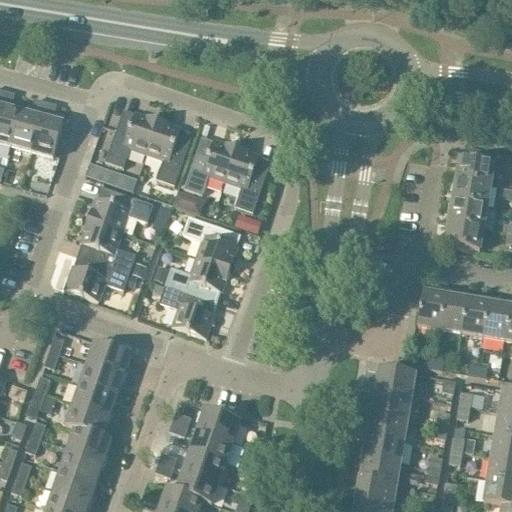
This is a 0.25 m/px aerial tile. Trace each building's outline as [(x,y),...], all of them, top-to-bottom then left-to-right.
[(0,148),(11,151),(20,116),(10,114),(14,98),(3,95),(0,108),(0,148)] [(32,157),(45,106),(34,104),(30,119),(20,116),(11,151),(32,157)] [(53,162),(63,128),(52,125),(56,109),(45,106),(32,157),(53,162)] [(146,159),(158,125),(135,117),(135,118),(123,114),(104,166),(123,172),(129,153),(146,159)] [(174,190),(192,138),(180,134),(180,133),(158,125),(146,159),(162,165),(155,184),(174,190)] [(224,186),(236,152),(214,145),(213,146),(201,142),(183,193),(190,196),(201,200),(208,181),(224,186)] [(252,217),(270,166),(258,161),(259,160),(236,152),(224,186),(241,192),(234,211),(252,217)] [(490,190),(493,167),(459,162),(455,184),(490,190)] [(486,212),(490,190),(455,184),(451,206),(486,212)] [(146,227),(153,209),(101,191),(97,203),(95,203),(88,225),(122,237),(127,221),(146,227)] [(178,192),(173,206),(185,210),(190,196),(183,193),(178,192)] [(162,197),(161,202),(172,206),(175,196),(168,194),(162,197)] [(482,233),(486,212),(451,206),(448,227),(482,233)] [(236,251),(240,239),(188,221),(182,240),(201,246),(195,262),(229,274),(237,252),(236,251)] [(251,222),(246,234),(257,237),(261,225),(251,222)] [(116,253),(122,237),(88,225),(80,248),(81,248),(77,260),(129,278),(135,260),(116,253)] [(478,256),(482,233),(448,227),(444,250),(478,256)] [(129,279),(129,278),(77,260),(73,271),(72,271),(64,294),(98,306),(104,289),(123,295),(125,290),(129,279)] [(222,297),(229,274),(195,262),(190,279),(171,272),(165,290),(216,308),(220,296),(222,297)] [(129,279),(125,290),(133,293),(137,282),(129,279)] [(212,319),(216,308),(165,290),(158,308),(177,314),(171,331),(206,343),(214,320),(212,319)] [(438,334),(444,301),(422,297),(417,331),(438,334)] [(460,338),(466,304),(444,301),(438,334),(460,338)] [(482,342),(488,308),(466,304),(460,338),(482,342)] [(504,346),(510,312),(488,308),(482,342),(504,346)] [(59,359),(64,345),(54,341),(49,356),(59,359)] [(123,382),(130,361),(130,360),(93,348),(86,369),(123,382)] [(53,375),(59,359),(49,356),(43,371),(53,375)] [(431,374),(433,362),(423,361),(421,372),(431,374)] [(441,375),(443,364),(433,362),(431,374),(441,375)] [(475,381),(477,370),(468,368),(466,380),(475,381)] [(115,403),(123,382),(86,369),(79,390),(115,403)] [(484,383),(486,371),(477,370),(475,381),(484,383)] [(411,402),(415,379),(415,378),(378,372),(374,395),(411,402)] [(44,401),(50,385),(40,382),(34,397),(44,401)] [(453,398),(455,386),(455,385),(443,383),(441,396),(453,398)] [(23,406),(27,396),(12,390),(8,400),(23,406)] [(108,423),(115,403),(79,390),(72,411),(108,423)] [(511,419),(511,395),(502,393),(498,417),(511,419)] [(407,424),(411,402),(374,395),(370,417),(407,424)] [(37,421),(44,401),(34,397),(27,418),(37,421)] [(470,412),(473,399),(461,397),(459,410),(470,412)] [(468,424),(470,412),(459,410),(456,422),(468,424)] [(101,443),(102,442),(108,423),(72,411),(64,432),(73,435),(74,434),(101,443)] [(233,449),(240,427),(204,414),(196,437),(233,449)] [(447,431),(449,418),(437,416),(435,429),(447,431)] [(403,447),(407,424),(370,417),(366,440),(403,447)] [(511,442),(511,419),(498,417),(494,439),(511,442)] [(186,433),(190,422),(175,418),(171,428),(186,433)] [(20,445),(25,430),(15,426),(10,441),(20,445)] [(40,444),(45,430),(35,427),(30,441),(40,444)] [(184,442),(186,433),(171,428),(168,437),(184,442)] [(444,443),(447,431),(435,429),(433,441),(444,443)] [(103,466),(111,445),(102,442),(101,443),(74,434),(73,435),(67,454),(103,466)] [(226,468),(233,449),(196,437),(189,456),(226,468)] [(511,465),(511,442),(494,439),(490,462),(511,465)] [(399,469),(403,447),(366,440),(363,463),(399,469)] [(34,460),(40,444),(30,441),(25,457),(34,460)] [(463,457),(465,445),(453,443),(451,455),(463,457)] [(11,471),(16,456),(6,453),(1,467),(11,471)] [(97,486),(103,466),(67,454),(60,473),(97,486)] [(460,470),(463,457),(451,455),(449,468),(460,470)] [(219,489),(226,468),(189,456),(182,476),(219,489)] [(173,473),(176,464),(161,459),(158,468),(173,473)] [(439,476),(441,463),(429,461),(427,474),(439,476)] [(511,488),(511,465),(490,462),(486,484),(511,488)] [(396,491),(399,469),(363,463),(359,485),(396,491)] [(0,483),(6,486),(11,471),(1,467),(0,470),(0,483)] [(26,485),(31,471),(21,468),(16,481),(26,485)] [(169,483),(173,473),(158,468),(154,478),(169,483)] [(89,507),(97,486),(60,473),(53,494),(89,507)] [(437,489),(439,476),(427,474),(425,487),(437,489)] [(211,510),(219,489),(182,476),(175,496),(175,497),(202,506),(202,507),(211,510)] [(20,501),(26,485),(16,481),(11,497),(20,501)] [(511,511),(511,488),(486,484),(482,507),(501,510),(511,511)] [(381,511),(391,511),(396,491),(359,485),(355,507),(381,511)] [(455,502),(457,490),(445,488),(443,500),(455,502)] [(200,511),(202,507),(202,506),(175,497),(175,496),(166,493),(159,511),(200,511)] [(87,511),(89,507),(53,494),(46,511),(87,511)] [(453,511),(455,502),(443,500),(440,511),(453,511)]
